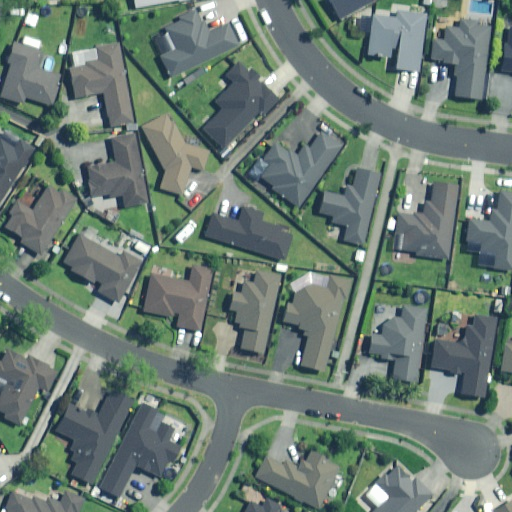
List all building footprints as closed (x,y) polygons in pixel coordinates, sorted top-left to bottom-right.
[(326,0),(327,0),(337,19),(372,0),(326,0)] [(204,21),(200,22),(195,11),(176,20),(178,23),(165,29),(174,50),(160,56),(170,79),(239,49),(229,24),(209,33),(204,21)] [(427,15),(397,11),(396,18),(373,15),(368,56),(390,58),(391,48),(399,49),(396,69),(420,72),(427,15)] [(431,60),(442,61),(441,64),(453,65),(452,77),(456,77),(454,97),(483,100),(489,26),(459,23),(459,29),(446,28),(444,41),(433,40),(431,60)] [(511,28),(509,28),(507,46),(504,46),(501,72),(511,73),(511,28)] [(35,68),(40,50),(13,42),(7,64),(10,65),(1,97),(24,104),(26,100),(50,107),(60,76),(35,68)] [(134,124),(120,45),(94,49),(96,62),(82,64),(82,67),(69,69),(74,98),(103,93),(110,128),(134,124)] [(251,68),(248,72),(239,63),(225,77),(233,84),(215,103),(222,110),(203,130),(223,149),(257,114),(260,117),(277,100),(257,80),(260,77),(251,68)] [(148,83),(136,81),(134,94),(146,96),(148,83)] [(171,125),(165,115),(142,127),(165,172),(160,189),(184,195),(192,167),(204,170),(209,151),(184,144),(173,124),(171,125)] [(341,147),(320,132),(300,160),(275,142),(262,159),(257,156),(248,169),(272,186),(271,189),(297,208),(341,147)] [(0,201),(32,150),(4,133),(0,139),(0,201)] [(147,204),(135,135),(111,139),(115,162),(86,168),(91,198),(108,195),(108,198),(121,196),(124,208),(147,204)] [(381,175),(357,169),(352,188),(347,186),(344,197),(325,192),(319,213),(333,216),(332,223),(346,227),(343,241),(362,246),(381,175)] [(397,212),(396,219),(388,218),(387,229),(395,230),(395,233),(402,234),(400,251),(415,253),(415,255),(448,260),(457,187),(433,184),(430,203),(424,202),(422,215),(397,212)] [(73,200),(48,186),(33,212),(18,203),(4,227),(22,238),(19,243),(41,255),(73,200)] [(511,270),(511,193),(499,192),(496,211),(490,210),(489,222),(469,219),(466,241),(481,243),(480,251),(495,254),(493,269),(511,271),(511,270)] [(262,213),(242,207),(238,222),(212,214),(205,236),(284,261),(292,236),(280,232),(281,229),(259,222),(262,213)] [(95,283),(101,286),(97,292),(117,304),(141,262),(122,252),(119,258),(79,235),(63,263),(71,268),(69,272),(93,285),(95,283)] [(150,246),(138,239),(133,248),(145,255),(150,246)] [(171,270),(170,279),(151,275),(143,313),(177,319),(176,327),(201,332),(213,269),(192,265),(189,282),(185,282),(186,273),(171,270)] [(236,312),(234,322),(239,323),(238,328),(244,329),(240,349),(263,354),(280,278),(256,273),(253,285),(244,283),(241,294),(232,292),(229,310),(236,312)] [(296,329),(303,331),(302,336),(308,337),(300,366),(324,372),(339,314),(341,314),(349,282),(329,277),(326,289),(310,285),(294,295),(291,307),(287,306),(284,322),(297,326),(296,329)] [(426,310),(403,306),(401,319),(390,318),(389,327),(384,326),(382,336),(372,335),(369,354),(381,356),(380,360),(395,363),(392,380),(415,383),(426,310)] [(495,320),(473,316),(472,328),(465,326),(462,344),(435,340),(430,369),(463,374),(460,394),(483,398),(495,320)] [(511,346),(504,346),(500,372),(511,373),(511,346)] [(0,411),(4,414),(2,418),(18,427),(32,404),(29,402),(37,387),(46,392),(57,374),(47,369),(48,366),(28,355),(25,360),(6,349),(0,358),(0,379),(7,383),(0,396),(0,411)] [(72,440),(67,450),(73,453),(69,461),(76,464),(71,475),(90,484),(131,400),(111,390),(98,417),(70,404),(56,432),(72,440)] [(155,411),(141,404),(100,489),(118,497),(132,467),(157,479),(166,462),(171,464),(179,448),(167,442),(173,429),(161,423),(156,434),(147,430),(155,411)] [(339,468),(310,453),(305,462),(300,459),(296,468),(284,461),(282,465),(265,457),(254,477),(318,510),(331,484),(344,490),(349,480),(337,473),(339,468)] [(377,509),(374,511),(416,511),(432,496),(415,479),(412,482),(397,467),(387,478),(385,476),(364,497),(377,509)] [(59,506),(14,487),(3,511),(77,511),(83,500),(64,492),(59,506)] [(275,511),(278,507),(266,500),(262,509),(248,501),(242,511),(275,511)] [(511,511),(511,502),(495,511),(511,511)]
